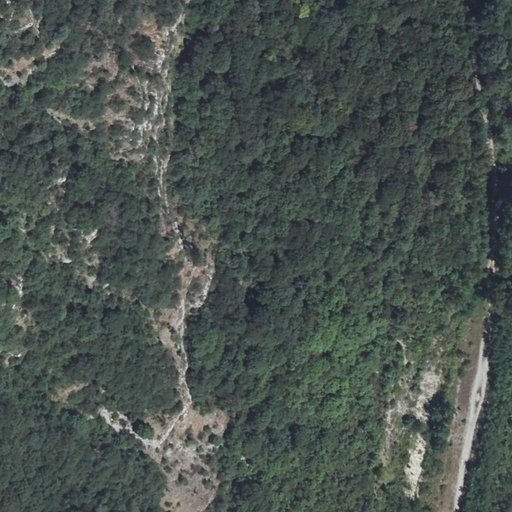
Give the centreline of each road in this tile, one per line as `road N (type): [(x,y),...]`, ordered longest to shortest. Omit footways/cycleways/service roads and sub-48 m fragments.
road 1 (track): [(367,511),(371,431),(363,378),(333,298),(337,162),(263,28),(260,0)]
road 2 (track): [(467,0),(497,204),(488,361),(455,511)]
road 3 (track): [(371,431),(392,369),(421,138),(414,69),(394,0)]
